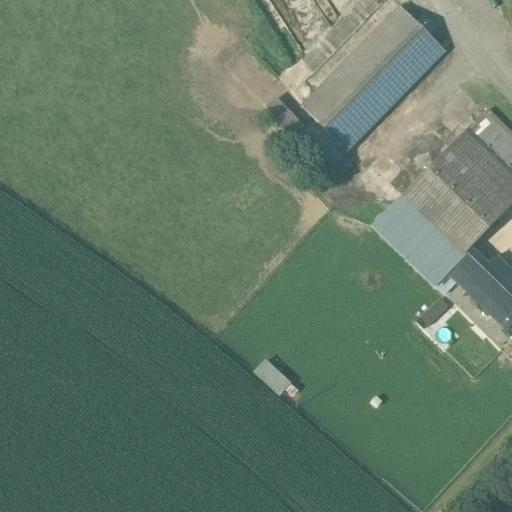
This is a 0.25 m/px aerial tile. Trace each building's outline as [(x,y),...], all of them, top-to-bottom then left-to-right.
[(398,8),(302,108),(348,153),(445,53),(398,8)] [(276,97),(264,106),(287,135),(299,126),(276,97)] [(511,136),(487,111),(467,132),(511,175),(511,136)] [(511,175),(467,132),(402,197),(403,198),(404,197),(418,210),(462,254),(461,255),(462,256),(464,253),(469,248),(511,204),(511,175)] [(462,254),(418,210),(388,241),(434,287),(447,273),(465,254),(464,253),(462,256),(461,255),(462,254)] [(511,276),(495,260),(488,266),(469,248),(464,253),(465,254),(447,273),(488,312),(494,305),(511,322),(511,276)] [(252,371),(278,395),(290,382),(263,358),(252,371)]
